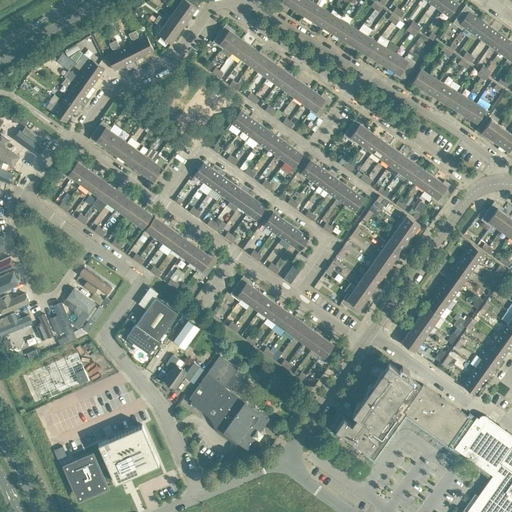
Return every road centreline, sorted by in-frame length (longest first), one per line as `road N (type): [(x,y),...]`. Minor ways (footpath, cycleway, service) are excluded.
road 1 (unclassified): [(199,496),(164,416),(107,342),(133,276),(91,244)]
road 2 (unclassified): [(292,295),(327,245),(324,236),(203,152),(194,153),(159,203)]
road 3 (unclassified): [(75,141),(104,97),(166,65),(209,10),(234,5)]
road 4 (residential): [(91,244),(53,295),(34,295),(12,248),(15,194)]
road 5 (residential): [(369,336),(475,189)]
road 6 (unclassified): [(495,183),(491,162),(360,73)]
road 7 (unclassified): [(511,425),(466,404),(369,336)]
road 8 (unclassified): [(344,93),(475,189)]
road 9 (residential): [(287,463),(291,444),(362,345)]
road 10 (unclassified): [(234,5),(344,93)]
road 11 (unclassified): [(360,73),(249,3)]
road 12 (secondary): [(0,65),(103,0)]
